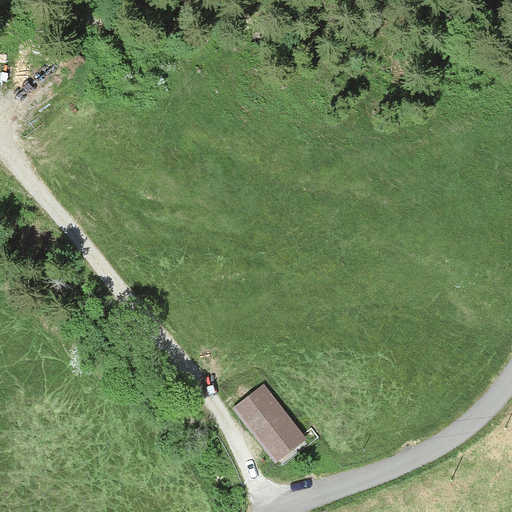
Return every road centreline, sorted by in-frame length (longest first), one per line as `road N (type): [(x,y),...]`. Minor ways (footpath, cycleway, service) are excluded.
road 1 (track): [(0,146),(170,349),(272,511)]
road 2 (unclassified): [(279,511),(423,454),(468,427),(511,377)]
